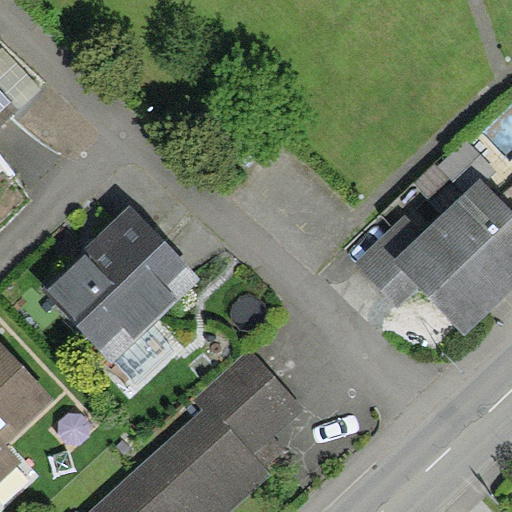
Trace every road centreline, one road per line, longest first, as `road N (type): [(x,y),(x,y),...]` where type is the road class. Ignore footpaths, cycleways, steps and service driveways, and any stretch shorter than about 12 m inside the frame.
road 1 (residential): [(464,441),(134,120)]
road 2 (residential): [(134,120),(0,246)]
road 3 (residential): [(134,120),(17,0)]
